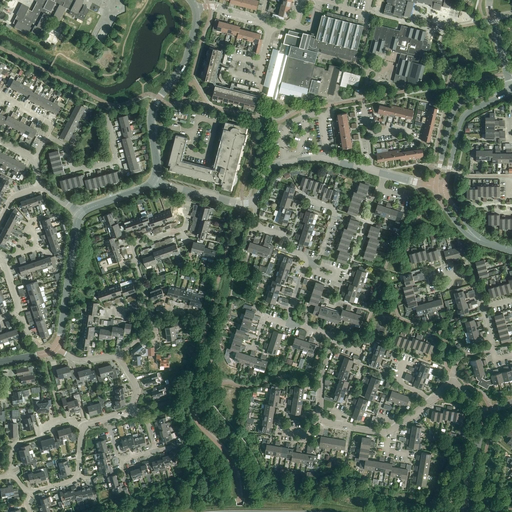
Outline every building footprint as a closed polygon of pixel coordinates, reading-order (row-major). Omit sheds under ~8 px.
[(16,17),(13,23),(15,24),(14,27),(27,34),(29,31),(38,35),(41,29),(43,30),(50,16),(59,21),(66,8),(71,10),(69,14),(83,21),(89,9),(86,8),(87,6),(84,5),(83,6),(81,5),(84,1),(82,0),(75,0),(75,1),(74,0),(33,0),(34,0),(38,2),(36,5),(35,5),(32,11),(28,9),(29,7),(22,4),(16,15),(18,16),(17,18),(16,17)] [(386,0),(386,2),(387,2),(387,4),(386,4),(383,14),(393,16),(393,15),(398,17),(398,18),(401,18),(402,17),(403,16),(404,16),(410,17),(414,3),(415,3),(416,2),(417,2),(417,1),(431,5),(432,6),(432,7),(433,8),(440,10),(441,6),(449,8),(451,0),(386,0)] [(322,15),(317,36),(316,38),(315,38),(314,41),(312,47),(319,49),(321,49),(321,53),(340,58),(355,61),(358,49),(357,49),(363,26),(357,24),(358,20),(327,12),(326,16),(322,15)] [(217,30),(222,31),(224,23),(219,21),(215,20),(213,29),(217,30)] [(233,34),(235,25),(230,24),(227,33),(227,35),(232,36),(233,34)] [(424,40),(426,32),(401,25),(400,31),(376,25),(372,41),(369,51),(375,53),(376,50),(382,52),(384,47),(396,50),(396,51),(398,51),(399,51),(401,53),(399,59),(398,64),(396,64),(396,65),(396,66),(397,67),(393,82),(407,85),(420,83),(420,80),(421,80),(425,65),(418,63),(421,49),(429,51),(430,46),(428,45),(428,41),(424,40)] [(311,78),(312,76),(313,71),(313,70),(314,66),(315,63),(315,62),(317,55),(317,54),(319,49),(312,47),(314,41),(315,38),(316,38),(317,36),(303,33),(303,34),(289,30),(288,34),(286,33),(284,41),(283,44),(290,45),(290,46),(288,55),(285,66),(286,66),(284,74),(282,81),(282,82),(281,82),(280,87),(280,90),(301,95),(302,92),(307,94),(307,92),(309,86),(311,79),(311,78)] [(473,53),(472,44),(460,46),(461,55),(473,53)] [(210,47),(201,79),(213,82),(214,79),(215,77),(215,75),(217,68),(217,66),(218,64),(220,58),(220,56),(221,54),(221,50),(214,49),(212,48),(210,47)] [(273,52),(271,57),(282,60),(283,56),(284,54),(278,53),(279,50),(273,49),(273,51),(272,52),(273,52)] [(270,62),(282,65),(282,62),(282,60),(271,57),(270,62)] [(270,62),(269,67),(280,70),(280,68),(281,68),(282,65),(270,62)] [(313,71),(312,76),(322,78),(320,83),(317,82),(317,81),(312,80),(309,92),(327,97),(332,98),(333,95),(337,80),(339,81),(341,82),(340,86),(346,87),(347,84),(358,87),(361,76),(344,71),(344,72),(339,71),(340,68),(329,65),(327,72),(324,71),(325,68),(314,66),(313,70),(313,71)] [(278,81),(280,73),(279,72),(280,70),(269,67),(267,72),(267,73),(266,78),(278,81)] [(11,88),(14,89),(20,78),(18,77),(16,81),(13,79),(14,78),(11,76),(6,85),(9,86),(8,88),(10,89),(11,88)] [(16,92),(18,93),(23,84),(20,83),(22,79),(20,78),(14,89),(17,91),(16,92)] [(277,84),(278,81),(266,78),(265,82),(265,83),(264,83),(276,86),(276,84),(277,84)] [(21,93),(24,94),(29,83),(27,82),(25,86),(23,84),(18,93),(20,94),(21,93)] [(26,97),(28,98),(31,91),(32,89),(29,88),(31,84),(29,83),(24,94),(26,96),(26,97)] [(276,86),(264,83),(265,83),(264,86),(269,87),(267,95),(269,95),(273,97),(273,94),(274,94),(276,88),(275,88),(276,86)] [(255,106),(256,104),(258,97),(254,96),(252,95),(250,95),(244,93),(242,93),(240,92),(233,90),(231,90),(229,89),(223,88),(221,87),(219,87),(215,86),(212,98),(255,109),(255,108),(255,106)] [(29,100),(32,101),(38,90),(36,89),(34,93),(31,91),(28,98),(26,100),(29,101),(29,100)] [(34,104),(36,105),(41,96),(38,95),(40,91),(38,90),(32,101),(35,103),(34,104)] [(39,105),(42,106),(47,95),(45,94),(44,98),(41,96),(36,105),(38,106),(39,105)] [(44,109),(46,110),(50,101),(48,100),(49,96),(47,95),(42,106),(45,108),(44,109)] [(49,110),(51,111),(57,100),(55,99),(53,103),(50,101),(46,110),(48,111),(49,110)] [(57,100),(51,111),(54,113),(53,114),(55,115),(60,106),(57,105),(59,101),(57,100)] [(78,103),(75,109),(83,113),(87,115),(88,113),(86,111),(86,112),(84,111),(86,107),(78,103)] [(75,109),(72,114),(80,119),(82,115),(84,116),(83,117),(86,118),(87,115),(83,113),(75,109)] [(4,123),(9,125),(12,118),(15,113),(13,112),(10,117),(7,115),(6,117),(7,117),(4,123)] [(9,125),(13,128),(17,120),(14,119),(17,114),(15,113),(12,118),(9,125)] [(338,120),(339,126),(348,124),(348,120),(349,120),(349,117),(347,117),(347,113),(337,114),(338,120),(337,120),(337,121),(338,120)] [(485,118),(485,123),(499,123),(499,121),(495,121),(495,113),(490,113),(490,118),(485,118)] [(72,114),(69,120),(77,124),(81,126),(82,124),(80,123),(80,124),(78,123),(80,119),(72,114)] [(115,122),(115,124),(129,120),(127,115),(119,117),(120,120),(115,122)] [(13,128),(18,130),(22,123),(25,118),(23,117),(20,122),(17,120),(13,128)] [(433,125),(435,120),(426,118),(423,117),(421,123),(425,123),(433,125)] [(18,130),(23,133),(27,125),(24,124),(26,119),(25,118),(22,123),(18,130)] [(69,120),(66,126),(74,130),(76,126),(78,127),(78,128),(80,129),(81,126),(77,124),(69,120)] [(23,133),(28,135),(32,128),(34,123),(32,122),(30,127),(27,125),(23,133)] [(174,142),(168,165),(171,165),(170,170),(221,183),(222,185),(221,188),(231,190),(232,187),(233,187),(234,186),(235,185),(236,184),(236,183),(237,183),(237,182),(237,181),(238,180),(238,179),(238,178),(237,177),(237,176),(237,175),(236,174),(235,173),(243,144),(244,145),(247,134),(246,133),(247,127),(226,122),(221,139),(222,139),(215,170),(181,161),(187,137),(176,135),(176,136),(174,136),(173,142),(174,142)] [(32,128),(28,135),(33,138),(36,130),(34,129),(36,124),(34,123),(32,128)] [(340,132),(341,137),(350,136),(350,131),(351,131),(350,129),(349,129),(348,124),(339,126),(340,131),(339,132),(340,132)] [(66,126),(63,131),(71,135),(75,138),(77,135),(74,134),(74,135),(72,134),(74,130),(66,126)] [(117,132),(118,134),(131,131),(130,126),(122,128),(123,131),(117,132)] [(71,135),(63,131),(60,137),(68,141),(71,137),(72,138),(72,139),(74,140),(75,138),(71,135)] [(350,136),(341,137),(342,143),(340,143),(342,143),(343,149),(347,148),(350,147),(352,147),(351,143),(353,142),(352,140),(351,140),(350,136)] [(118,143),(119,146),(132,142),(131,137),(130,137),(125,138),(122,139),(123,142),(118,143)] [(121,154),(121,156),(135,152),(133,147),(125,149),(126,152),(121,154)] [(49,153),(51,163),(61,160),(60,156),(59,154),(59,150),(58,151),(57,151),(55,151),(49,153)] [(0,167),(2,169),(9,157),(3,154),(0,159),(0,162),(3,164),(2,166),(1,165),(0,167)] [(6,166),(10,168),(14,160),(9,157),(2,169),(5,170),(6,168),(5,168),(6,166)] [(123,164),(124,166),(137,162),(136,157),(128,160),(129,163),(123,164)] [(11,174),(14,175),(20,162),(14,160),(10,168),(14,170),(13,172),(12,171),(11,174)] [(62,172),(64,172),(63,166),(62,164),(61,160),(51,163),(54,174),(61,173),(62,172)] [(20,162),(14,175),(16,176),(17,174),(16,173),(17,172),(21,174),(18,179),(22,180),(26,172),(23,170),(26,165),(20,162)] [(137,162),(124,166),(125,168),(130,167),(131,170),(132,174),(141,171),(140,167),(139,168),(137,162)] [(105,175),(108,184),(119,181),(118,175),(117,173),(117,172),(117,171),(111,173),(109,174),(105,175)] [(0,177),(2,178),(0,182),(0,183),(6,187),(9,182),(8,181),(9,179),(1,174),(0,176),(0,177)] [(74,177),(70,178),(72,188),(84,185),(82,178),(82,177),(81,175),(76,176),(74,177)] [(99,176),(95,177),(97,187),(108,184),(105,175),(101,176),(99,176)] [(91,178),(88,179),(85,180),(88,190),(97,187),(95,177),(91,178)] [(302,191),(304,192),(309,179),(303,177),(300,186),(303,187),(302,191)] [(61,182),(61,184),(63,190),(72,188),(70,178),(66,179),(63,180),(60,181),(61,182)] [(308,188),(311,189),(314,180),(309,179),(304,192),(307,193),(308,191),(309,192),(309,191),(307,191),(308,188)] [(318,192),(321,193),(323,187),(324,184),(319,182),(314,195),(315,195),(317,196),(318,192)] [(360,182),(356,193),(363,195),(366,196),(368,191),(368,188),(369,186),(369,185),(367,185),(364,184),(360,182)] [(295,188),(295,186),(295,184),(291,183),(290,186),(286,185),(285,190),(298,195),(299,193),(294,191),(295,188)] [(478,186),(478,189),(478,196),(483,196),(486,196),(489,196),(489,186),(478,186)] [(500,186),(489,186),(489,196),(494,196),(496,196),(500,196),(500,186)] [(321,201),(324,202),(328,188),(323,187),(321,193),(320,195),(323,196),(321,201)] [(327,198),(330,199),(333,190),(328,188),(324,202),(326,202),(327,198)] [(335,201),(338,202),(342,191),(339,190),(339,189),(334,188),(333,190),(330,199),(333,200),(332,204),(334,205),(335,201)] [(472,199),(475,199),(478,199),(478,196),(478,189),(467,189),(467,199),(472,199)] [(298,195),(285,190),(283,196),(292,199),(293,196),(300,198),(300,196),(298,195)] [(354,192),(350,202),(360,205),(362,200),(362,198),(363,195),(356,193),(354,192)] [(38,204),(39,206),(40,209),(41,213),(43,212),(41,205),(44,204),(43,202),(41,195),(36,197),(38,204)] [(283,196),(281,201),(295,205),(295,203),(291,201),(292,199),(283,196)] [(375,213),(380,215),(383,206),(380,205),(381,201),(379,200),(376,210),(375,212),(375,213)] [(360,205),(350,202),(347,213),(357,216),(358,211),(359,208),(360,205)] [(380,215),(385,217),(389,203),(387,203),(386,207),(383,206),(380,215)] [(201,206),(200,212),(209,215),(210,209),(201,206)] [(280,206),(278,211),(294,216),(295,214),(291,213),(291,210),(289,209),(283,207),(280,206)] [(390,218),(395,220),(400,207),(397,206),(396,210),(393,210),(390,218)] [(400,207),(395,220),(401,222),(403,213),(400,212),(402,208),(400,207)] [(12,212),(9,217),(20,223),(22,221),(17,218),(19,215),(16,214),(18,211),(14,209),(12,212)] [(171,210),(165,212),(169,221),(174,219),(171,210)] [(278,211),(277,216),(279,217),(288,220),(289,217),(293,219),(294,216),(278,211)] [(300,215),(313,219),(317,220),(318,215),(315,214),(306,211),(305,214),(301,212),(300,215)] [(165,212),(160,214),(163,223),(169,221),(165,212)] [(198,218),(201,219),(207,220),(209,215),(200,212),(198,218)] [(103,216),(105,221),(113,219),(111,213),(103,216)] [(51,223),(49,218),(53,217),(52,214),(50,215),(47,216),(43,217),(44,220),(43,220),(39,221),(40,225),(39,225),(40,227),(51,223)] [(160,214),(154,216),(157,225),(163,223),(160,214)] [(147,215),(141,217),(144,225),(150,223),(148,218),(147,215)] [(303,221),(306,222),(312,224),(313,219),(300,215),(299,217),(304,218),(303,221)] [(488,225),(499,225),(499,219),(500,215),(494,215),(491,215),(488,215),(488,225)] [(154,216),(148,218),(150,223),(151,227),(157,225),(154,216)] [(9,217),(7,222),(14,225),(15,222),(19,225),(20,223),(9,217)] [(141,217),(136,219),(139,227),(144,225),(141,217)] [(288,220),(279,217),(277,222),(288,226),(291,227),(292,225),(287,223),(288,220)] [(107,227),(108,227),(115,224),(113,219),(105,221),(107,227)] [(136,219),(130,220),(133,229),(139,227),(136,219)] [(201,219),(200,225),(209,227),(210,221),(207,220),(201,219)] [(350,219),(347,229),(354,232),(356,233),(358,228),(359,225),(360,222),(355,221),(353,220),(350,219)] [(499,229),(510,229),(510,219),(505,219),(502,219),(499,219),(499,225),(499,229)] [(133,229),(130,220),(124,222),(127,231),(133,229)] [(7,222),(4,226),(15,232),(17,230),(12,228),(14,225),(7,222)] [(300,224),(300,226),(313,230),(315,225),(312,224),(306,222),(305,225),(300,224)] [(108,227),(110,232),(120,229),(118,223),(115,224),(108,227)] [(200,225),(198,230),(207,233),(209,227),(200,225)] [(4,226),(2,231),(9,235),(10,232),(14,234),(15,232),(4,226)] [(303,230),(302,233),(311,235),(313,230),(300,226),(299,228),(303,230)] [(377,239),(380,229),(378,228),(375,227),(371,226),(369,231),(368,233),(367,236),(370,237),(377,239)] [(57,233),(55,228),(53,228),(45,231),(46,234),(45,234),(43,235),(43,237),(46,236),(47,236),(54,234),(56,233),(57,233)] [(344,228),(341,239),(350,242),(352,237),(353,234),(354,232),(347,229),(344,228)] [(110,232),(112,238),(114,237),(114,238),(122,235),(120,229),(110,232)] [(207,233),(198,230),(196,236),(205,239),(207,233)] [(2,231),(0,234),(0,236),(10,242),(12,240),(7,237),(9,235),(2,231)] [(48,238),(49,241),(56,239),(58,238),(56,233),(54,234),(47,236),(46,236),(43,237),(44,239),(48,238)] [(10,242),(0,236),(0,242),(4,245),(5,242),(9,244),(10,242)] [(247,251),(252,253),(257,239),(254,239),(253,243),(250,242),(250,241),(248,240),(249,237),(246,236),(243,248),(247,249),(247,251)] [(310,240),(296,236),(296,239),(300,240),(298,246),(303,247),(304,244),(308,246),(310,240)] [(105,240),(107,246),(116,243),(114,238),(114,237),(112,238),(105,240)] [(367,245),(366,247),(376,250),(379,240),(377,239),(370,237),(368,242),(367,245)] [(337,249),(340,250),(347,252),(349,247),(349,245),(350,242),(341,239),(337,249)] [(109,252),(118,249),(120,248),(119,245),(123,243),(122,241),(119,242),(116,243),(107,246),(109,252)] [(191,252),(197,253),(199,243),(193,242),(191,252)] [(257,254),(263,256),(267,243),(264,242),(263,246),(260,246),(257,254)] [(197,253),(202,255),(203,255),(204,248),(205,248),(205,245),(199,243),(197,253)] [(267,243),(263,256),(268,258),(268,257),(270,258),(273,248),(272,247),(273,246),(269,245),(269,244),(267,243)] [(58,244),(51,246),(52,252),(53,251),(54,255),(61,252),(58,244)] [(176,244),(170,246),(174,255),(179,253),(176,244)] [(429,244),(430,247),(434,260),(439,259),(436,250),(433,251),(432,244),(429,244)] [(460,247),(456,248),(459,258),(465,256),(462,245),(460,246),(460,247)] [(170,246),(165,248),(168,257),(174,255),(170,246)] [(365,252),(364,255),(363,258),(373,261),(376,250),(366,247),(365,252)] [(165,248),(159,250),(162,259),(168,257),(165,248)] [(202,257),(208,258),(210,249),(205,248),(204,248),(203,255),(202,255),(202,257)] [(416,248),(413,248),(417,262),(422,260),(420,251),(417,252),(416,248)] [(451,248),(450,249),(452,259),(459,258),(456,248),(452,249),(451,248)] [(109,252),(111,258),(119,255),(118,249),(109,252)] [(210,249),(208,258),(214,260),(216,251),(210,249)] [(452,259),(450,249),(448,249),(448,250),(444,252),(446,261),(452,259)] [(153,252),(154,255),(156,261),(157,261),(162,259),(159,250),(153,252)] [(343,263),(346,263),(348,258),(349,256),(350,253),(347,252),(340,250),(337,260),(343,263)] [(121,260),(119,255),(111,258),(107,259),(109,264),(113,263),(121,260)] [(154,255),(149,257),(152,265),(157,263),(157,261),(156,261),(154,255)] [(284,256),(282,261),(291,264),(292,261),(296,262),(297,260),(284,256)] [(44,259),(47,268),(52,266),(54,268),(56,267),(53,257),(50,258),(50,257),(44,259)] [(152,265),(149,257),(143,259),(146,267),(152,265)] [(39,260),(42,270),(47,268),(44,259),(39,260)] [(34,262),(36,269),(37,272),(42,271),(42,270),(39,260),(34,262)] [(25,261),(22,262),(27,275),(26,273),(31,271),(29,264),(26,265),(25,261)] [(282,261),(281,266),(294,270),(295,268),(290,267),(291,264),(282,261)] [(27,275),(22,262),(20,263),(21,266),(18,267),(19,268),(16,269),(18,274),(20,273),(21,274),(22,276),(27,275)] [(477,268),(478,273),(487,270),(486,268),(491,266),(490,264),(477,268)] [(352,271),(351,273),(365,277),(366,272),(365,272),(366,269),(359,267),(358,270),(358,269),(357,272),(352,271)] [(279,271),(277,276),(290,281),(291,279),(291,278),(287,277),(288,274),(279,271)] [(403,276),(404,281),(418,278),(417,275),(413,276),(412,273),(411,274),(411,272),(403,274),(404,276),(403,276)] [(355,277),(354,280),(363,283),(365,277),(351,273),(351,276),(355,277)] [(277,276),(276,281),(281,283),(281,284),(284,284),(285,282),(292,284),(293,282),(292,281),(291,281),(290,281),(277,276)] [(404,281),(406,286),(412,285),(415,284),(414,281),(418,280),(418,278),(404,281)] [(505,279),(503,280),(507,293),(511,292),(511,289),(509,283),(506,284),(505,279)] [(273,280),(271,286),(284,290),(287,291),(288,289),(285,288),(281,286),(281,284),(281,283),(276,281),(273,280)] [(347,281),(346,283),(353,285),(359,287),(358,287),(361,288),(363,283),(354,280),(353,283),(347,281)] [(27,289),(25,290),(26,292),(28,292),(28,290),(39,287),(37,281),(26,285),(27,289)] [(314,287),(327,292),(329,292),(330,290),(328,289),(328,290),(323,288),(324,285),(316,282),(314,287)] [(349,286),(348,289),(357,292),(358,287),(359,287),(353,285),(346,283),(345,282),(345,285),(349,286)] [(495,282),(492,283),(496,296),(501,295),(499,286),(496,287),(495,282)] [(133,283),(127,285),(130,294),(136,292),(133,283)] [(120,284),(114,286),(117,295),(123,293),(121,287),(120,284)] [(127,285),(121,287),(123,293),(124,296),(130,294),(127,285)] [(114,286),(109,288),(112,297),(117,295),(114,286)] [(167,295),(173,297),(175,288),(169,286),(168,289),(165,289),(165,292),(167,295)] [(271,286),(269,291),(278,294),(279,291),(283,292),(283,293),(287,294),(288,292),(284,291),(284,290),(271,286)] [(39,287),(28,290),(28,292),(29,295),(37,293),(38,293),(41,292),(39,287)] [(163,292),(165,292),(165,289),(164,287),(161,288),(161,287),(155,289),(158,298),(164,296),(163,292)] [(312,293),(321,296),(322,293),(326,294),(327,292),(314,287),(312,293)] [(109,288),(103,290),(106,299),(112,297),(109,288)] [(173,297),(179,298),(181,289),(175,288),(173,297)] [(453,290),(455,298),(469,295),(468,292),(464,294),(463,291),(462,291),(461,288),(453,290)] [(153,300),(158,298),(155,289),(150,291),(153,300)] [(179,298),(184,300),(187,291),(181,289),(179,298)] [(192,295),(193,293),(193,292),(193,290),(187,289),(187,291),(184,300),(190,301),(192,295)] [(343,290),(342,293),(355,297),(359,298),(360,293),(357,292),(348,289),(347,292),(343,290)] [(404,293),(406,298),(415,295),(414,292),(418,291),(418,289),(404,293)] [(98,296),(94,297),(96,299),(99,298),(100,301),(106,299),(103,290),(97,292),(98,296)] [(269,291),(268,296),(281,300),(282,298),(277,296),(278,294),(269,291)] [(31,299),(29,300),(30,303),(31,302),(31,301),(39,298),(42,297),(41,292),(38,293),(37,293),(29,295),(31,299)] [(189,305),(188,309),(187,311),(190,312),(192,305),(196,306),(198,295),(198,294),(193,293),(192,295),(190,301),(189,305)] [(319,300),(319,301),(324,302),(324,300),(320,298),(321,296),(312,293),(311,298),(319,300)] [(355,297),(342,293),(341,295),(346,297),(345,299),(353,302),(355,297)] [(455,298),(457,304),(466,301),(465,298),(469,297),(470,298),(471,298),(470,294),(469,295),(455,298)] [(204,296),(198,295),(196,306),(201,307),(204,296)] [(281,300),(268,296),(266,301),(275,304),(276,301),(280,303),(281,300)] [(39,298),(31,301),(31,302),(33,305),(33,306),(39,304),(41,303),(44,302),(42,297),(39,298)] [(89,302),(88,308),(97,309),(98,303),(96,303),(96,299),(94,297),(93,302),(89,302)] [(433,311),(430,297),(427,298),(429,302),(426,303),(428,312),(429,314),(429,316),(434,314),(433,311)] [(432,297),(430,297),(433,311),(439,309),(436,300),(433,301),(432,297)] [(312,304),(315,305),(318,306),(319,301),(319,300),(311,298),(309,303),(312,304)] [(32,310),(30,311),(31,314),(33,313),(32,312),(43,308),(41,303),(39,304),(33,306),(33,305),(30,306),(32,310)] [(422,304),(421,305),(423,314),(425,313),(426,314),(429,314),(428,312),(426,303),(422,304)] [(245,314),(258,319),(260,319),(260,317),(254,315),(255,312),(256,307),(253,306),(251,311),(251,310),(252,306),(244,304),(243,308),(246,309),(245,314)] [(313,314),(318,315),(321,307),(318,306),(315,305),(313,314)] [(472,305),(458,309),(460,314),(464,313),(464,315),(469,314),(469,312),(468,309),(472,307),(472,305)] [(340,318),(345,320),(349,307),(347,306),(345,310),(343,310),(343,309),(340,308),(339,309),(342,310),(341,313),(340,318)] [(323,317),(328,319),(331,310),(332,309),(329,308),(326,307),(326,308),(323,317)] [(43,308),(32,312),(33,313),(34,317),(42,314),(44,313),(43,308)] [(350,322),(355,323),(359,310),(357,309),(356,314),(353,313),(350,322)] [(327,321),(333,322),(336,312),(331,310),(328,319),(327,321)] [(359,310),(355,323),(360,325),(363,316),(360,315),(362,311),(359,310)] [(338,324),(340,318),(341,313),(336,312),(333,322),(338,324)] [(35,320),(33,321),(34,324),(36,323),(36,322),(44,319),(42,314),(34,317),(35,320)] [(245,314),(243,319),(252,322),(253,320),(257,321),(258,319),(245,314)] [(496,322),(497,327),(506,324),(505,322),(510,320),(509,318),(496,322)] [(106,330),(105,339),(111,340),(112,336),(112,331),(113,327),(113,323),(114,319),(111,319),(110,330),(106,330)] [(243,319),(241,325),(254,329),(255,327),(251,325),(252,322),(243,319)] [(165,328),(167,334),(175,333),(175,329),(178,328),(177,326),(179,326),(178,322),(171,323),(172,327),(165,328)] [(466,327),(468,332),(477,330),(476,327),(480,326),(480,323),(466,327)] [(39,331),(37,331),(37,334),(39,333),(39,332),(47,329),(45,324),(37,327),(38,330),(39,331)] [(245,332),(248,333),(249,330),(254,331),(254,329),(241,325),(240,330),(245,332)] [(11,331),(14,339),(19,337),(16,329),(12,330),(12,328),(9,329),(10,331),(11,331)] [(499,332),(500,337),(509,335),(508,332),(511,330),(511,328),(499,332)] [(47,329),(39,332),(39,333),(41,337),(42,337),(42,338),(45,337),(45,336),(46,336),(49,335),(52,334),(50,329),(47,330),(47,329)] [(235,334),(248,338),(249,336),(245,335),(245,332),(240,330),(237,329),(235,334)] [(466,338),(469,337),(483,334),(485,333),(485,331),(479,332),(478,329),(477,330),(468,332),(465,333),(466,338)] [(269,332),(268,335),(281,339),(283,334),(274,331),(273,334),(269,332)] [(0,334),(1,334),(3,342),(9,341),(6,333),(2,334),(1,332),(0,332),(0,334)] [(175,333),(167,334),(168,341),(174,340),(174,343),(181,342),(180,336),(178,337),(177,332),(175,333)] [(394,344),(399,346),(403,333),(401,332),(400,336),(397,335),(394,344)] [(399,346),(404,348),(407,339),(404,338),(406,333),(403,333),(399,346)] [(292,347),(297,348),(302,335),(299,334),(298,339),(295,338),(292,347)] [(410,347),(415,348),(420,335),(417,334),(416,339),(413,338),(410,347)] [(483,334),(469,337),(471,343),(480,340),(479,337),(483,336),(483,334)] [(272,338),(271,341),(279,344),(281,339),(268,335),(267,337),(272,338)] [(409,349),(410,347),(413,338),(414,336),(411,335),(410,340),(407,339),(404,348),(409,349)] [(415,348),(420,350),(423,342),(420,340),(422,336),(420,335),(415,348)] [(302,350),(308,352),(312,338),(310,338),(308,342),(305,341),(302,350)] [(312,338),(308,352),(307,354),(313,357),(314,353),(313,353),(314,348),(317,349),(319,346),(316,345),(313,344),(314,339),(312,338)] [(420,350),(425,352),(430,339),(428,338),(426,342),(423,342),(420,350)] [(240,347),(242,348),(245,349),(246,346),(241,345),(242,342),(233,339),(232,344),(240,347)] [(430,339),(425,352),(430,354),(433,345),(431,344),(432,340),(430,339)] [(377,344),(375,349),(388,353),(389,351),(385,350),(386,347),(385,346),(386,345),(376,341),(375,343),(377,344)] [(132,354),(132,356),(131,356),(132,361),(133,361),(133,365),(142,364),(141,355),(144,355),(145,353),(145,348),(141,344),(131,352),(133,353),(132,354)] [(232,344),(230,349),(230,350),(234,351),(237,352),(239,352),(241,353),(242,348),(240,347),(232,344)] [(278,349),(265,345),(264,347),(268,349),(267,352),(268,352),(268,354),(275,356),(275,354),(276,354),(278,349)] [(388,353),(375,349),(372,348),(371,353),(374,354),(382,357),(383,354),(388,356),(388,354),(388,353)] [(244,364),(249,365),(254,352),(251,351),(250,356),(247,355),(244,364)] [(234,360),(239,362),(242,353),(241,353),(239,352),(237,352),(234,360)] [(374,354),(372,359),(385,364),(386,361),(381,360),(382,357),(374,354)] [(161,358),(161,355),(157,355),(157,364),(160,364),(160,367),(160,370),(164,370),(164,367),(169,367),(169,365),(169,360),(169,358),(161,358)] [(254,367),(260,369),(264,355),(262,355),(260,359),(257,358),(254,367)] [(264,355),(260,369),(265,370),(268,361),(265,361),(266,356),(264,355)] [(345,357),(343,362),(356,367),(357,365),(352,363),(353,360),(345,357)] [(390,366),(385,364),(372,359),(370,364),(369,366),(378,369),(380,364),(384,366),(383,367),(389,369),(390,366)] [(343,362),(341,367),(350,371),(351,368),(355,369),(356,367),(343,362)] [(415,368),(428,373),(431,365),(427,364),(421,362),(420,365),(421,365),(420,368),(416,366),(415,368)] [(473,366),(474,371),(483,369),(482,366),(487,364),(486,362),(473,366)] [(111,365),(104,367),(107,375),(111,374),(112,379),(117,377),(115,370),(112,371),(111,365)] [(68,366),(62,368),(65,377),(71,375),(72,379),(75,378),(74,371),(70,372),(68,366)] [(428,373),(415,368),(409,366),(408,370),(413,372),(414,370),(418,372),(417,375),(426,378),(428,379),(430,374),(428,373)] [(16,369),(16,372),(17,376),(23,375),(23,376),(19,377),(19,381),(21,381),(22,384),(34,382),(33,375),(32,375),(32,372),(33,372),(32,367),(16,369)] [(107,375),(104,367),(98,369),(100,375),(97,375),(99,382),(104,381),(103,377),(107,375)] [(341,367),(339,373),(352,377),(353,375),(349,373),(350,371),(341,367)] [(65,377),(62,368),(56,370),(58,376),(54,377),(56,384),(60,383),(58,379),(65,377)] [(90,369),(83,370),(86,379),(87,381),(90,380),(91,380),(91,382),(97,380),(94,371),(91,371),(90,369)] [(497,369),(495,370),(499,383),(504,382),(502,373),(499,373),(497,369)] [(86,379),(83,370),(77,372),(79,378),(76,379),(78,386),(83,384),(82,380),(86,379)] [(151,375),(152,378),(145,380),(147,386),(157,383),(155,379),(158,378),(157,373),(151,375)] [(337,378),(340,379),(346,381),(347,378),(351,380),(352,377),(339,373),(337,378)] [(406,373),(405,376),(424,383),(426,378),(417,375),(416,378),(412,376),(411,376),(412,375),(406,373)] [(483,374),(476,376),(477,380),(479,381),(477,384),(487,389),(489,385),(490,385),(494,384),(492,379),(486,381),(482,378),(483,376),(483,374)] [(424,383),(405,376),(404,380),(409,381),(410,381),(415,382),(414,385),(422,388),(424,383)] [(364,377),(363,379),(379,385),(380,380),(372,377),(371,380),(366,378),(367,378),(364,377)] [(340,379),(338,384),(351,388),(352,386),(348,385),(349,382),(346,381),(340,379)] [(369,384),(368,387),(377,390),(379,385),(363,379),(362,382),(365,382),(365,383),(369,384)] [(158,387),(159,390),(152,391),(154,398),(157,397),(157,399),(160,398),(160,396),(164,395),(163,391),(166,390),(165,388),(169,387),(168,384),(164,385),(158,387)] [(290,389),(290,391),(304,393),(304,388),(300,387),(301,384),(296,384),(295,387),(295,386),(295,390),(290,389)] [(338,384),(336,389),(345,392),(346,389),(351,391),(351,388),(338,384)] [(271,388),(270,394),(280,395),(280,392),(285,393),(285,391),(279,390),(280,387),(271,385),(271,388)] [(114,390),(116,395),(124,393),(123,392),(125,391),(124,387),(119,389),(118,386),(111,388),(112,391),(114,390)] [(368,387),(366,392),(375,395),(377,390),(368,387)] [(336,389),(335,394),(348,399),(349,396),(344,395),(345,392),(336,389)] [(21,397),(29,395),(28,390),(14,392),(15,396),(12,396),(13,404),(14,406),(18,406),(18,403),(22,402),(21,397)] [(390,401),(395,402),(398,393),(392,391),(391,392),(390,391),(388,396),(390,396),(388,401),(390,402),(390,401)] [(375,395),(366,392),(364,397),(373,400),(375,395)] [(398,405),(400,406),(404,395),(398,393),(395,402),(399,404),(398,405)] [(71,401),(74,411),(75,412),(76,413),(77,413),(78,413),(79,412),(79,411),(79,410),(79,409),(80,409),(77,402),(81,401),(79,394),(73,396),(74,400),(71,401)] [(348,399),(335,394),(333,399),(342,402),(343,399),(347,401),(348,399)] [(404,395),(400,406),(402,406),(402,405),(409,408),(412,401),(409,400),(410,398),(404,395)] [(354,399),(353,401),(366,406),(368,400),(359,397),(358,400),(354,399)] [(69,412),(74,411),(71,401),(66,402),(65,398),(61,399),(64,408),(67,407),(69,412)] [(99,403),(93,405),(95,414),(102,412),(100,406),(104,405),(102,398),(98,399),(99,403)] [(116,401),(115,401),(116,406),(113,407),(114,410),(121,408),(120,405),(124,404),(124,403),(125,402),(124,399),(116,401)] [(45,403),(42,403),(42,413),(48,412),(48,406),(51,406),(50,400),(45,400),(45,403)] [(42,413),(42,403),(38,404),(38,401),(33,401),(33,408),(36,407),(37,413),(42,413)] [(357,405),(356,408),(364,411),(366,406),(353,401),(352,403),(357,405)] [(95,414),(93,405),(87,407),(86,402),(82,403),(84,410),(88,409),(89,415),(95,414)] [(301,409),(292,408),(291,411),(287,410),(286,413),(294,414),(293,417),(301,419),(301,415),(300,415),(301,409)] [(356,408),(354,413),(363,416),(364,411),(356,408)] [(363,416),(354,413),(352,418),(361,421),(363,416)] [(32,421),(35,420),(33,414),(28,416),(28,419),(24,420),(27,430),(33,428),(32,421)] [(154,421),(155,426),(165,423),(164,421),(167,421),(165,414),(158,416),(159,419),(154,421)] [(159,428),(160,431),(169,428),(168,422),(165,423),(155,426),(156,429),(159,428)] [(6,428),(6,432),(8,432),(8,435),(17,435),(16,424),(8,424),(8,428),(6,428)] [(262,425),(259,425),(258,432),(266,434),(266,432),(275,433),(275,431),(271,430),(271,427),(262,425)] [(507,443),(511,447),(511,431),(504,425),(502,428),(509,433),(507,435),(508,436),(506,438),(506,440),(508,442),(507,443)] [(71,434),(70,427),(63,429),(66,438),(69,437),(72,441),(75,440),(76,437),(74,433),(71,434)] [(158,437),(162,436),(171,434),(169,428),(160,431),(161,434),(157,435),(158,437)] [(66,438),(63,429),(57,431),(59,437),(56,438),(58,445),(61,444),(61,445),(63,444),(63,439),(66,438)] [(162,436),(162,439),(160,440),(161,442),(162,445),(169,443),(168,440),(172,439),(171,434),(162,436)] [(95,442),(97,448),(106,445),(106,442),(108,441),(106,435),(100,437),(101,441),(95,442)] [(144,435),(138,437),(141,446),(144,445),(145,447),(147,447),(147,446),(150,445),(148,439),(145,439),(144,435)] [(362,437),(361,442),(375,445),(375,442),(371,442),(372,436),(367,435),(366,438),(362,437)] [(127,438),(129,447),(133,446),(134,451),(136,451),(133,438),(133,436),(127,438)] [(138,437),(133,438),(136,451),(139,450),(138,447),(141,446),(138,437)] [(53,438),(47,440),(49,448),(55,446),(56,449),(59,448),(57,442),(54,443),(53,438)] [(126,448),(129,447),(127,438),(121,439),(123,444),(120,444),(122,451),(124,450),(125,451),(127,450),(126,448)] [(265,454),(270,455),(272,445),(269,445),(270,440),(263,439),(262,445),(266,445),(265,454)] [(49,448),(47,440),(40,441),(42,446),(39,447),(41,455),(44,454),(43,450),(49,448)] [(339,440),(338,451),(340,451),(340,450),(344,450),(346,441),(339,440)] [(419,443),(405,441),(405,443),(409,444),(409,447),(407,447),(406,450),(413,451),(414,448),(421,449),(421,444),(419,443)] [(19,451),(21,457),(29,454),(28,451),(31,450),(29,445),(21,447),(21,450),(19,451)] [(108,456),(107,453),(112,452),(111,450),(99,453),(97,454),(94,455),(96,460),(98,459),(108,457),(108,456)] [(171,455),(168,455),(171,465),(176,463),(175,458),(178,457),(176,450),(173,451),(170,451),(171,455)] [(310,450),(307,464),(313,464),(313,460),(316,461),(317,456),(311,455),(312,450),(310,450)] [(164,453),(162,454),(165,466),(171,465),(168,455),(165,456),(164,453)] [(34,460),(32,454),(29,455),(29,454),(21,457),(22,463),(27,462),(28,465),(34,463),(33,460),(34,460)] [(161,459),(158,460),(160,470),(161,472),(167,470),(165,466),(162,454),(159,454),(161,459)] [(96,460),(98,465),(107,463),(106,459),(110,458),(109,456),(108,456),(108,457),(98,459),(96,460)] [(59,465),(60,469),(69,467),(67,460),(63,462),(62,458),(55,460),(56,466),(59,465)] [(364,469),(369,470),(371,460),(368,460),(359,458),(358,462),(360,462),(359,468),(364,468),(364,469)] [(152,460),(148,461),(150,468),(151,468),(152,474),(155,473),(155,471),(160,470),(158,460),(154,461),(154,459),(151,460),(152,460)] [(144,465),(141,466),(144,475),(149,474),(148,469),(150,468),(148,461),(146,462),(146,461),(143,462),(144,465)] [(107,463),(98,465),(100,474),(111,471),(111,468),(111,465),(108,466),(107,463)] [(144,475),(141,466),(141,465),(138,465),(139,469),(136,469),(138,479),(138,481),(140,481),(139,479),(144,477),(144,475)] [(69,467),(60,469),(61,473),(58,473),(60,479),(67,477),(66,474),(71,473),(69,467)] [(37,470),(41,482),(46,480),(45,478),(48,477),(46,468),(37,470)] [(138,479),(136,469),(133,470),(132,468),(130,469),(127,470),(129,477),(132,476),(133,480),(138,479)] [(33,474),(33,473),(27,474),(27,472),(24,472),(25,479),(28,478),(30,482),(31,482),(31,483),(35,482),(33,474)] [(107,479),(108,483),(117,480),(116,475),(113,475),(112,473),(104,475),(106,479),(107,479)] [(110,488),(111,488),(121,485),(122,485),(122,482),(118,483),(117,480),(108,483),(110,488)] [(11,499),(11,497),(14,496),(14,499),(19,498),(17,489),(13,490),(12,485),(7,486),(8,487),(0,488),(0,489),(1,496),(7,495),(8,499),(11,499)] [(83,489),(80,490),(82,500),(88,498),(84,485),(82,486),(83,489)] [(87,485),(84,485),(88,498),(93,497),(94,498),(97,497),(95,490),(92,491),(91,487),(88,488),(87,485)] [(121,485),(111,488),(113,493),(124,490),(125,494),(128,493),(126,487),(122,488),(121,485)] [(75,486),(73,487),(76,499),(77,501),(82,500),(80,490),(77,491),(75,486)] [(71,491),(68,491),(71,501),(76,499),(73,487),(70,487),(71,491)] [(71,501),(68,491),(65,492),(64,490),(62,490),(62,491),(59,492),(61,499),(63,503),(71,501)] [(40,502),(41,505),(51,502),(49,497),(45,498),(44,495),(42,496),(39,497),(37,497),(38,500),(37,500),(38,503),(40,502)] [(38,506),(40,511),(49,509),(48,506),(55,504),(54,501),(51,502),(41,505),(38,506)]
